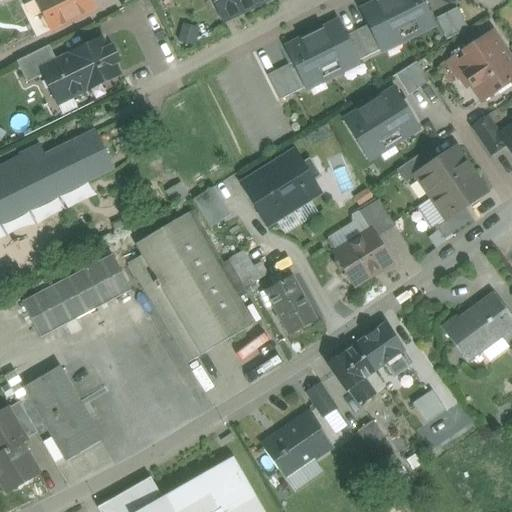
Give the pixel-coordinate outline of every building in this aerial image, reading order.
[(35,0),(43,15),(41,21),(44,29),(51,31),(89,12),(86,5),(87,2),(89,1),(88,0),(35,0)] [(212,0),(223,22),(267,0),(212,0)] [(367,26),(379,51),(434,24),(421,0),(383,0),(360,12),(367,26)] [(457,8),(435,19),(446,40),(467,29),(457,8)] [(292,63),(305,88),(358,61),(346,37),(338,22),(285,49),(292,63)] [(379,51),(367,26),(346,37),(358,61),(379,51)] [(511,62),(491,32),(452,59),(455,63),(449,67),(458,81),(469,74),(475,83),(470,86),(482,103),(509,84),(511,81),(511,62)] [(101,40),(70,55),(70,56),(87,90),(118,75),(112,64),(118,62),(111,48),(106,51),(101,40)] [(49,46),(16,62),(27,84),(44,75),(41,70),(56,62),(49,46)] [(56,62),(41,70),(44,75),(58,104),(87,90),(70,56),(56,62)] [(305,88),(292,63),(267,76),(279,101),(305,88)] [(415,63),(395,76),(408,96),(428,83),(415,63)] [(394,90),(344,122),(368,161),(418,130),(394,90)] [(487,117),(470,128),(490,157),(506,147),(499,137),(500,137),(487,117)] [(511,128),(500,137),(499,137),(506,147),(511,155),(511,128)] [(40,160),(58,197),(89,182),(70,145),(40,160)] [(434,163),(415,176),(416,177),(430,198),(470,171),(455,149),(434,163)] [(425,151),(396,171),(404,184),(416,177),(415,176),(434,163),(425,151)] [(295,152),(240,186),(266,227),(320,193),(313,181),(320,177),(309,160),(302,164),(295,152)] [(20,157),(0,166),(0,225),(58,197),(40,160),(25,168),(20,157)] [(470,171),(430,198),(445,220),(446,221),(464,208),(485,194),(470,171)] [(196,198),(210,224),(232,212),(218,186),(196,198)] [(394,227),(378,201),(358,213),(370,233),(371,232),(376,239),(394,227)] [(464,208),(446,221),(445,220),(434,227),(443,240),(472,220),(464,208)] [(194,211),(187,215),(234,294),(244,289),(237,277),(227,261),(224,263),(194,211)] [(234,294),(187,215),(135,245),(142,256),(201,357),(253,326),(234,294)] [(370,233),(334,255),(336,259),(335,264),(338,270),(344,271),(353,287),(355,286),(354,284),(368,275),(369,277),(391,263),(376,239),(371,232),(370,233)] [(244,251),(227,261),(237,277),(253,267),(244,251)] [(112,256),(21,303),(40,339),(131,292),(112,256)] [(201,357),(142,256),(128,264),(187,365),(201,357)] [(253,267),(237,277),(244,289),(267,275),(260,263),(253,267)] [(292,277),(264,292),(289,338),(317,322),(292,277)] [(511,319),(494,295),(460,321),(458,318),(442,329),(467,362),(501,336),(506,344),(511,339),(511,319)] [(355,345),(328,365),(347,392),(349,391),(365,380),(375,373),(355,345)] [(385,388),(375,373),(365,380),(375,395),(385,388)] [(79,404),(63,375),(29,395),(66,460),(100,440),(90,421),(87,423),(77,405),(79,404)] [(365,380),(349,391),(359,406),(375,395),(365,380)] [(336,409),(319,384),(306,394),(322,419),(336,409)] [(18,402),(7,409),(26,440),(37,434),(18,402)] [(0,453),(21,442),(21,443),(26,440),(7,409),(0,413),(0,453)] [(308,414),(290,426),(293,429),(263,450),(282,476),(311,455),(314,460),(332,447),(308,414)] [(392,452),(372,422),(357,432),(377,462),(392,452)] [(0,453),(0,477),(9,493),(40,475),(21,443),(21,442),(0,453)] [(250,511),(223,464),(137,511),(250,511)]
